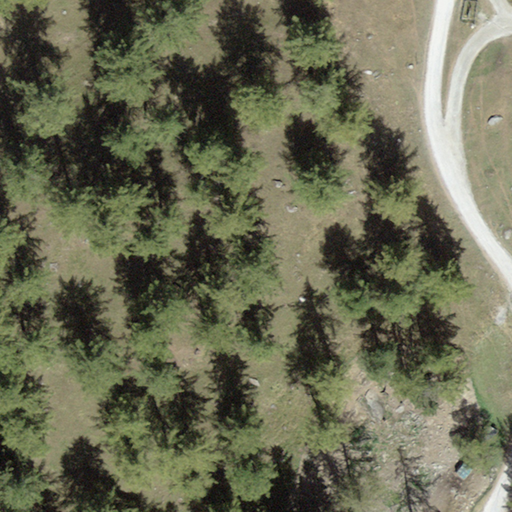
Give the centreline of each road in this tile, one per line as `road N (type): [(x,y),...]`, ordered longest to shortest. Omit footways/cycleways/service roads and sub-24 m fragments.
road 1 (unclassified): [(511,275),(465,205),(435,132),(433,81),(446,0)]
road 2 (track): [(441,152),(462,66),(479,36),(511,23)]
